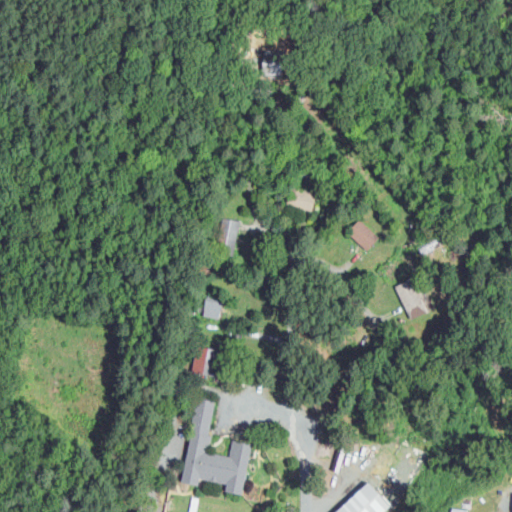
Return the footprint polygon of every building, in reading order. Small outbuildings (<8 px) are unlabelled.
[(239,219),(223,217),(219,248),(236,250),(239,219)] [(348,232),(367,250),(379,237),(360,219),(348,232)] [(410,319),(426,312),(411,278),(395,285),(410,319)] [(219,318),(223,298),(207,295),(204,315),(219,318)] [(209,347),(198,345),(194,371),(205,373),(209,347)] [(182,483),(198,485),(199,479),(226,484),(224,492),(242,495),(251,445),(232,441),(229,457),(207,453),(216,401),(197,398),(182,483)] [(371,472),(385,478),(396,456),(382,449),(371,472)] [(382,511),(389,506),(367,482),(334,511),(382,511)]
